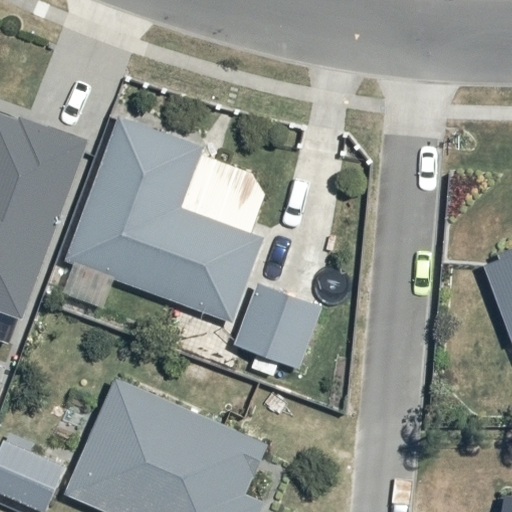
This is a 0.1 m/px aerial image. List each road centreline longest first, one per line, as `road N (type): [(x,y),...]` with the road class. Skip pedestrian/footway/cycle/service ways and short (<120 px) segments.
road 1 (residential): [(428,37),(385,511)]
road 2 (residential): [(211,0),(303,22),(428,37)]
